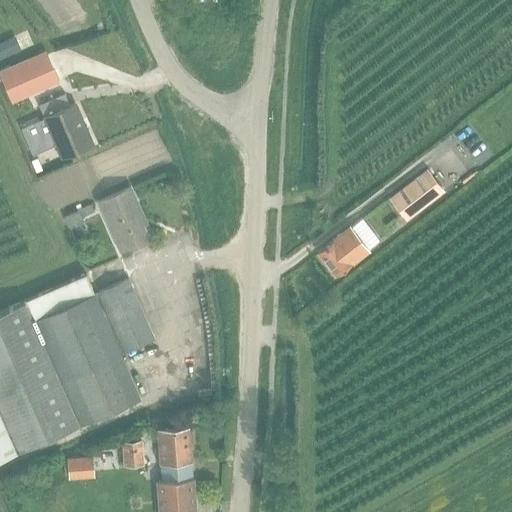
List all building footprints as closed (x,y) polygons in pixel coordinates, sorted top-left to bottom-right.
[(236,25),(238,14),(230,12),(228,23),(236,25)] [(16,36),(0,42),(0,56),(21,48),(16,36)] [(3,72),(16,102),(68,78),(55,49),(3,72)] [(62,156),(92,143),(75,103),(70,105),(65,93),(39,104),(62,156)] [(38,118),(30,99),(17,105),(25,124),(38,118)] [(427,168),(389,197),(406,220),(444,190),(427,168)] [(121,249),(148,237),(138,215),(142,214),(130,187),(99,201),(121,249)] [(83,222),(81,217),(94,212),(91,203),(82,208),(80,203),(75,206),(78,210),(65,216),(70,227),(83,222)] [(350,225),(317,251),(336,276),(353,264),(352,263),(369,250),(350,225)] [(214,300),(225,298),(217,255),(206,257),(214,300)] [(86,273),(26,299),(81,423),(140,397),(121,352),(154,337),(128,278),(94,292),(86,273)] [(200,311),(209,305),(196,286),(187,292),(200,311)] [(26,299),(0,310),(0,407),(19,450),(81,423),(26,299)] [(218,326),(198,328),(199,340),(219,338),(218,326)] [(186,346),(186,376),(220,376),(221,358),(221,346),(186,346)] [(0,407),(0,458),(19,450),(0,407)] [(160,462),(161,462),(191,459),(192,459),(189,427),(157,429),(160,462)] [(121,441),(123,466),(144,464),(142,439),(121,441)] [(91,458),(66,460),(68,480),(93,478),(91,458)] [(191,459),(161,462),(162,479),(157,480),(159,511),(195,511),(193,477),(192,477),(191,459)]
